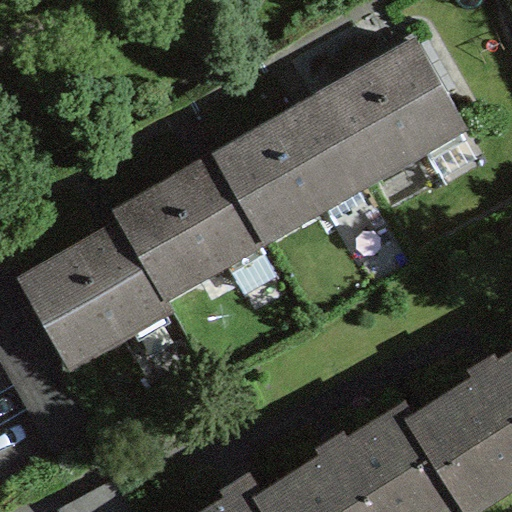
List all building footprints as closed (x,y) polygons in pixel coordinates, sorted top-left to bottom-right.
[(416,41),(318,97),(364,178),(422,146),(424,148),(430,145),(428,142),(454,128),(456,131),(461,128),(460,125),(462,123),(416,41)] [(318,97),(218,153),(266,235),(323,201),(326,205),(331,202),(329,199),(354,184),(356,188),(362,184),(360,181),(364,178),(318,97)] [(218,153),(118,211),(124,221),(164,292),(220,260),(222,264),(229,260),(227,256),(252,242),(254,246),(261,242),(259,238),(266,235),(218,153)] [(164,292),(124,221),(22,279),(68,361),(129,327),(130,329),(136,326),(135,323),(160,309),(161,313),(167,309),(166,306),(171,303),(164,292)] [(22,279),(0,240),(0,360),(56,458),(108,428),(68,361),(22,279)] [(511,352),(500,360),(496,354),(473,368),(476,373),(414,412),(407,400),(404,402),(462,494),(470,507),(504,486),(498,475),(511,466),(511,352)] [(404,402),(350,435),(347,430),(322,446),(325,450),(259,491),(271,511),(406,511),(422,502),(428,511),(432,511),(462,494),(404,402)] [(68,511),(135,511),(112,473),(63,502),(68,511)] [(271,511),(259,491),(250,473),(227,487),(232,494),(201,511),(271,511)]
